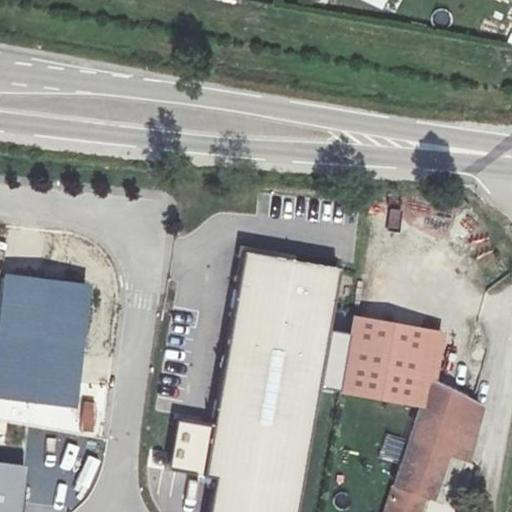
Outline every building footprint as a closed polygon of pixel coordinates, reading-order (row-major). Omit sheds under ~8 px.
[(37,262),(50,264),(53,234),(40,233),(37,262)] [(243,250),(213,422),(177,415),(167,470),(213,478),(207,511),(293,511),(337,266),(243,250)] [(0,396),(76,406),(91,285),(6,274),(0,317),(0,396)] [(343,394),(421,407),(468,429),(478,400),(436,384),(444,335),(356,318),(343,394)] [(391,483),(423,495),(429,496),(445,446),(467,453),(475,432),(468,429),(421,407),(391,483)] [(0,463),(0,511),(17,511),(24,467),(0,463)] [(416,511),(423,495),(391,483),(381,511),(416,511)]
